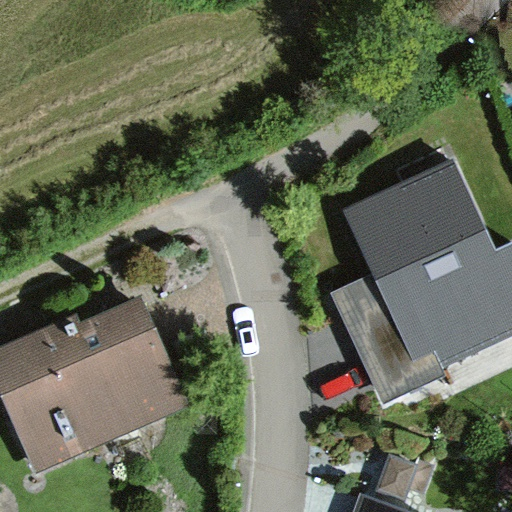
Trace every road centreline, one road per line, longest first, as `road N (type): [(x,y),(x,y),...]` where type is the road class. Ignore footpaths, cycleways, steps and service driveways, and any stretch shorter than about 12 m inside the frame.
road 1 (track): [(0,290),(358,114),(485,0)]
road 2 (residential): [(276,511),(283,384),(272,304),(234,179)]
